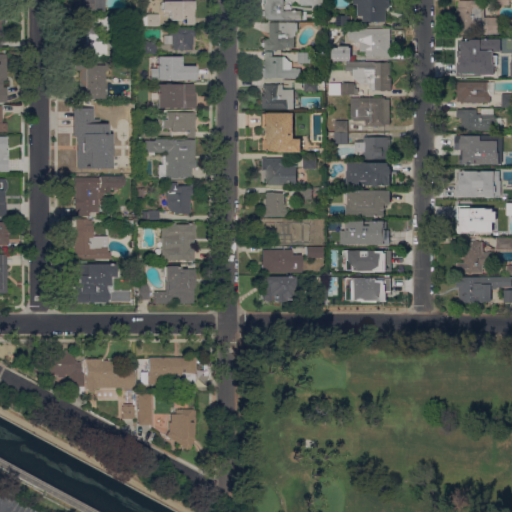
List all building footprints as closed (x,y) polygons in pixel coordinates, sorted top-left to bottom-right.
[(75,3),(75,0),(104,0),(104,1),(103,1),(103,12),(73,12),(73,3),(75,3)] [(261,10),(264,10),(264,3),(266,3),(266,0),(284,0),(284,10),(293,10),(293,9),(297,9),(297,10),(302,10),(302,19),(261,19),(261,10)] [(324,0),(324,11),(313,11),(313,10),(312,10),(312,8),(313,8),(313,5),(301,5),(301,0),(324,0)] [(386,21),(364,21),(364,15),(358,15),(358,4),(354,4),(354,0),(390,0),(390,8),(386,8),(386,21)] [(499,17),(499,34),(477,34),(477,29),(457,29),(457,7),(458,7),(458,1),(459,1),(459,0),(483,0),(483,8),(485,8),(485,17),(499,17)] [(195,2),(195,9),(193,9),(194,25),(187,25),(187,18),(181,18),(181,20),(170,20),(170,11),(163,11),(163,2),(195,2)] [(159,26),(141,26),(141,16),(147,16),(147,15),(159,15),(159,26)] [(349,15),(349,26),(337,26),(337,15),(349,15)] [(75,53),(75,33),(72,33),(72,17),(91,18),(91,37),(97,37),(97,45),(90,45),(90,53),(75,53)] [(111,20),(112,34),(95,34),(95,20),(111,20)] [(298,22),(298,31),(296,31),(296,36),(295,36),(295,47),(285,47),(285,49),(263,50),(263,47),(261,46),(261,43),(263,42),(263,40),(268,40),(268,38),(270,38),(270,22),(298,22)] [(172,44),(164,44),(164,35),(170,35),(170,28),(196,28),(196,37),(193,37),(193,50),(172,50),(172,44)] [(366,50),(359,50),(359,42),(354,42),(354,28),(391,28),(391,41),(390,41),(390,56),(367,56),(366,50)] [(87,56),(104,55),(103,40),(86,41),(87,56)] [(487,66),(488,66),(488,69),(487,69),(487,72),(476,72),(476,70),(461,70),(461,50),(459,50),(459,48),(458,47),(458,44),(459,42),(459,41),(473,41),(473,40),(484,40),(484,49),(487,49),(487,66)] [(156,42),(156,54),(143,54),(143,42),(156,42)] [(349,45),(349,47),(351,47),(351,58),(350,58),(350,60),(332,60),(332,47),(339,47),(339,45),(349,45)] [(290,61),(292,61),(292,68),(301,68),(301,77),(269,77),(269,78),(261,78),(261,68),(265,68),(265,52),(273,52),(273,56),(285,56),(290,61)] [(311,52),(311,63),(298,63),(298,52),(311,52)] [(143,63),(134,63),(134,55),(143,55),(143,63)] [(148,58),(156,58),(156,57),(181,56),(181,64),(194,63),(194,79),(156,80),(156,77),(154,77),(154,70),(148,70),(148,58)] [(91,100),(78,100),(79,70),(72,70),(72,61),(108,61),(108,71),(102,71),(102,98),(91,98),(91,100)] [(374,61),(374,62),(391,62),(391,77),(392,77),(392,91),(388,91),(388,90),(386,90),(386,91),(381,91),(381,90),(375,90),(375,91),(372,91),(372,90),(371,90),(369,83),(361,83),(353,77),(353,75),(351,75),(351,70),(346,70),(346,61),(374,61)] [(511,66),(511,78),(502,78),(502,67),(511,66)] [(305,80),(317,80),(317,90),(305,91),(305,80)] [(329,82),(332,82),(332,81),(342,81),(342,82),(355,82),(355,87),(356,87),(356,92),(355,92),(355,94),(353,94),(353,95),(350,95),(350,94),(329,94),(329,82)] [(487,90),(491,95),(491,102),(461,102),(461,101),(458,101),(458,92),(457,92),(457,89),(456,87),(455,81),(487,81),(487,90)] [(195,109),(191,109),(191,108),(150,108),(150,89),(156,89),(156,84),(181,84),(181,93),(195,93),(195,109)] [(284,96),(290,96),(290,108),(261,109),(261,96),(264,96),(264,89),(263,89),(263,85),(264,85),(264,84),(284,84),(284,96)] [(511,93),(511,107),(503,107),(502,94),(511,93)] [(351,117),(351,97),(385,97),(385,98),(390,98),(390,124),(385,124),(385,125),(365,126),(365,120),(355,120),(351,117)] [(76,136),(73,136),(72,108),(92,107),(92,123),(107,123),(107,131),(111,131),(112,167),(110,167),(111,168),(89,168),(76,168),(76,136)] [(482,109),(494,109),(494,114),(498,114),(498,130),(463,130),(463,129),(461,127),(461,123),(462,122),(462,121),(461,119),(461,118),(457,118),(457,109),(478,109),(478,114),(482,114),(482,113),(482,109)] [(295,111),(295,138),(302,138),(302,153),(278,153),(278,151),(273,151),(273,150),(261,150),(261,140),(263,140),(263,137),(261,137),(261,114),(263,114),(263,112),(295,111)] [(194,138),(187,138),(187,132),(171,132),(171,128),(162,128),(162,120),(166,120),(166,112),(194,112),(194,138)] [(335,120),(349,120),(349,133),(335,133),(335,120)] [(195,139),(194,168),(191,168),(191,179),(158,179),(158,165),(162,165),(162,155),(166,155),(166,152),(143,152),(143,141),(144,125),(156,126),(156,139),(195,139)] [(349,133),(349,144),(335,144),(335,133),(349,133)] [(511,133),(511,143),(511,144),(510,144),(510,148),(499,148),(499,144),(498,144),(498,133),(511,133)] [(364,159),(364,151),(355,151),(355,142),(364,142),(364,137),(389,137),(389,136),(390,136),(391,144),(389,144),(389,148),(390,148),(390,158),(364,159)] [(458,165),(458,138),(480,137),(490,141),(490,161),(483,161),(483,165),(458,165)] [(303,156),(316,156),(316,168),(303,168),(303,156)] [(266,170),(261,170),(261,157),(286,158),(286,165),(298,165),(297,185),(266,184),(266,170)] [(346,169),(347,169),(347,161),(388,162),(388,165),(390,165),(390,185),(367,185),(367,182),(360,182),(360,185),(346,185),(346,169)] [(481,198),(459,198),(459,188),(464,188),(464,187),(467,187),(467,181),(458,181),(458,171),(491,171),(491,196),(481,196),(481,198)] [(73,177),(97,177),(97,176),(120,176),(120,179),(123,179),(123,186),(120,186),(120,188),(107,188),(107,193),(103,193),(103,199),(98,199),(98,212),(95,212),(95,217),(89,217),(89,212),(87,212),(87,216),(74,216),(75,187),(73,187),(73,177)] [(167,194),(168,194),(168,182),(178,182),(178,185),(195,185),(195,194),(189,195),(189,214),(174,214),(174,212),(170,212),(170,208),(167,208),(167,194)] [(300,199),(300,188),(312,188),(312,199),(300,199)] [(346,203),(348,203),(347,190),(389,190),(389,192),(390,192),(390,204),(386,204),(386,209),(383,209),(383,215),(346,216),(346,203)] [(261,217),(261,208),(263,208),(263,205),(264,205),(264,199),(265,199),(265,192),(283,192),(283,194),(285,194),(286,217),(261,217)] [(499,201),(511,201),(511,212),(500,212),(499,201)] [(489,216),(491,216),(492,228),(481,228),(481,235),(457,235),(457,225),(465,225),(465,205),(489,205),(489,216)] [(159,222),(142,222),(142,211),(158,211),(159,222)] [(108,248),(106,248),(106,252),(109,252),(109,260),(73,259),(73,228),(75,228),(75,220),(91,220),(91,237),(108,237),(108,248)] [(390,232),(387,232),(387,241),(378,240),(378,242),(371,242),(371,236),(369,236),(369,232),(367,232),(358,231),(358,230),(355,230),(350,230),(351,220),(391,220),(390,232)] [(285,223),(285,227),(296,227),(295,235),(311,235),(311,242),(304,242),(304,245),(262,245),(262,223),(285,223)] [(195,224),(195,238),(193,238),(193,243),(190,243),(190,248),(194,248),(194,261),(187,261),(187,260),(175,260),(175,261),(161,261),(161,224),(195,224)] [(357,246),(344,246),(343,235),(357,235),(357,246)] [(496,238),(511,238),(511,249),(496,249),(496,238)] [(457,272),(457,262),(465,262),(465,241),(483,241),(483,252),(492,252),(492,265),(484,265),(483,272),(457,272)] [(306,258),(306,247),(322,247),(322,258),(306,258)] [(301,273),(261,273),(261,250),(291,249),(291,255),(301,255),(301,273)] [(385,271),(385,250),(347,249),(347,271),(385,271)] [(108,286),(103,285),(103,290),(105,290),(105,292),(107,292),(106,300),(105,300),(104,302),(72,302),(73,291),(73,278),(73,264),(114,264),(113,277),(108,277),(108,286)] [(165,292),(165,281),(164,281),(164,266),(180,266),(179,269),(195,269),(195,282),(194,282),(194,287),(193,287),(193,304),(179,303),(179,296),(170,296),(170,303),(153,303),(153,292),(165,292)] [(294,276),(294,287),(293,287),(293,290),(295,290),(295,300),(283,300),(283,302),(273,302),(273,300),(262,301),(262,291),(263,291),(263,277),(294,276)] [(457,277),(511,276),(511,286),(502,286),(502,287),(498,287),(498,289),(492,289),(492,302),(460,302),(459,287),(457,287),(457,277)] [(137,300),(137,283),(146,283),(148,287),(148,300),(137,300)] [(83,392),(79,392),(79,393),(69,393),(69,387),(68,387),(68,375),(64,375),(64,377),(56,377),(56,375),(44,375),(44,353),(61,353),(61,354),(63,354),(63,351),(66,351),(66,352),(70,352),(70,351),(73,351),(73,362),(80,362),(80,373),(82,373),(83,392)] [(195,391),(181,391),(181,375),(179,375),(179,378),(174,378),(174,376),(157,376),(157,385),(148,385),(148,386),(141,386),(140,378),(148,378),(148,357),(195,357),(195,391)] [(85,380),(84,380),(84,375),(85,375),(85,359),(102,359),(102,360),(109,360),(109,363),(116,363),(116,371),(122,371),(123,369),(133,369),(133,390),(123,390),(123,388),(96,388),(96,389),(94,389),(94,391),(92,393),(89,393),(87,391),(87,389),(85,389),(85,380)] [(137,393),(151,393),(151,425),(138,425),(137,393)] [(121,406),(123,406),(123,404),(132,404),(132,406),(134,406),(134,419),(121,419),(121,406)] [(167,431),(168,422),(170,422),(170,414),(175,414),(175,409),(195,410),(195,416),(194,416),(194,419),(195,419),(195,425),(194,425),(194,435),(193,435),(193,439),(190,444),(191,445),(189,448),(184,450),(179,444),(164,436),(167,431)]
